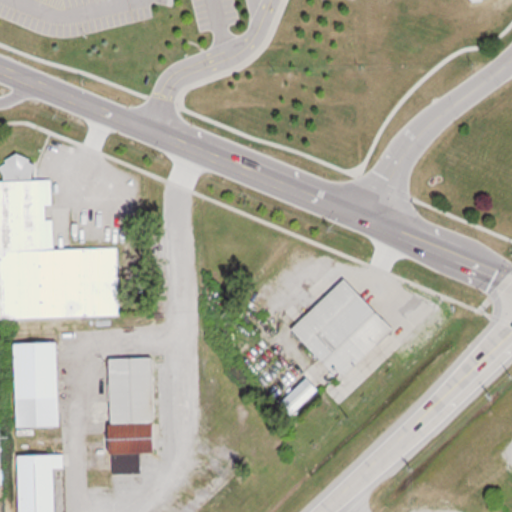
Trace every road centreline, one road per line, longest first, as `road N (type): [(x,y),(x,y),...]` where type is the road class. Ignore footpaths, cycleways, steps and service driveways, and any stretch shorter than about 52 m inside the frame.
road 1 (tertiary): [(511,279),(0,72)]
road 2 (secondary): [(318,511),(511,331)]
road 3 (residential): [(370,222),(412,142),(511,59)]
